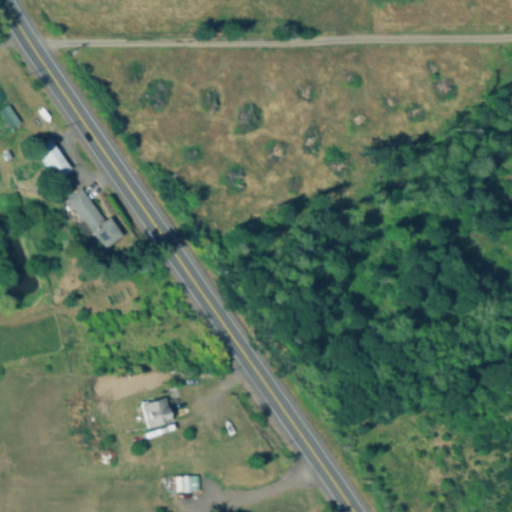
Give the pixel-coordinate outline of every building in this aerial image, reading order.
[(20,124),(11,130),(0,113),(0,108),(7,104),(16,116),(15,117),(20,124)] [(66,169),(49,181),(45,175),(49,172),(34,149),(49,138),(68,167),(66,169)] [(80,187),(102,218),(106,215),(119,234),(101,247),(90,232),(82,237),(73,224),(79,220),(63,198),(80,186),(80,187)] [(169,420),(146,427),(139,403),(162,396),(169,420)] [(195,489),(194,473),(165,475),(165,490),(195,489)]
